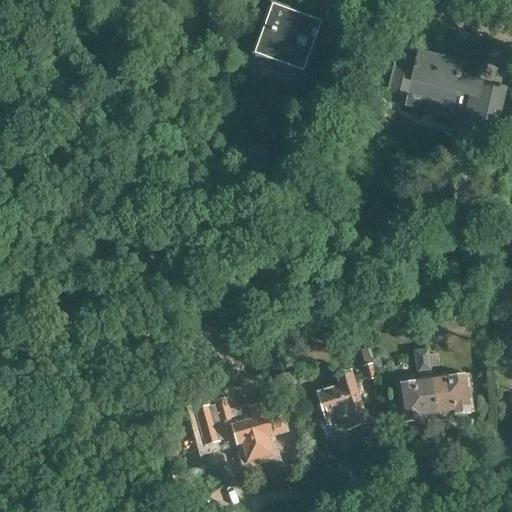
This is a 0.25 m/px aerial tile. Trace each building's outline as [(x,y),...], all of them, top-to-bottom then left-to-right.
[(321,24),(273,6),(255,55),(303,73),(321,24)] [(358,62),(340,52),(325,79),(344,89),(358,62)] [(397,56),(389,89),(454,105),(457,93),(471,96),(466,118),(472,120),(468,139),(482,142),(482,141),(494,144),(507,89),(481,83),(481,84),(460,79),(463,65),(419,55),(418,60),(397,56)] [(430,373),(426,350),(413,352),(416,375),(430,373)] [(428,350),(426,350),(430,373),(431,373),(430,368),(440,367),(438,355),(428,356),(428,350)] [(372,366),(364,368),(368,381),(376,379),(372,366)] [(317,394),(325,421),(337,417),(338,419),(341,421),(348,418),(352,430),(368,425),(351,373),(336,377),(339,387),(317,394)] [(465,376),(432,381),(437,416),(453,413),(454,417),(470,415),(465,376)] [(421,418),(437,416),(432,381),(416,383),(415,377),(399,379),(400,385),(399,385),(405,424),(421,422),(421,418)] [(239,451),(238,448),(242,447),(247,464),(272,456),(268,439),(271,438),(272,439),(273,439),(264,406),(248,410),(250,418),(233,423),(233,421),(227,400),(213,404),(225,444),(235,441),(236,446),(235,446),(236,452),(239,451)]
